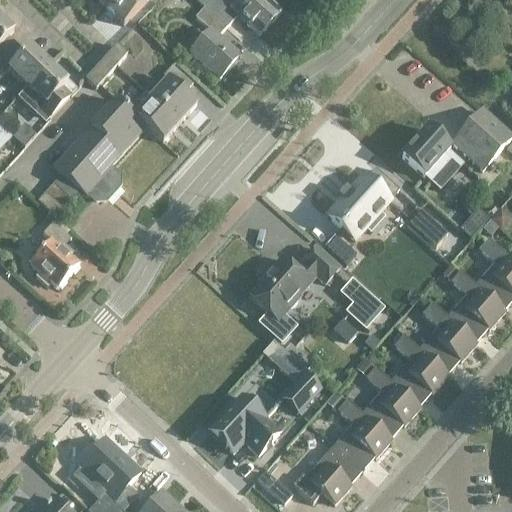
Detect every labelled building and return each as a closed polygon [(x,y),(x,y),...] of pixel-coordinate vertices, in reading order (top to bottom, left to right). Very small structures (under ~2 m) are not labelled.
[(96,0),(105,8),(112,0),(96,0)] [(112,0),(105,8),(123,25),(145,3),(147,0),(112,0)] [(194,0),(203,8),(225,28),(236,15),(259,35),(280,12),(266,0),(237,0),(230,8),(220,0),(213,0),(212,1),(210,0),(194,0)] [(219,80),(239,57),(217,37),(225,28),(203,8),(195,17),(209,30),(189,53),(219,80)] [(0,18),(0,61),(16,45),(8,37),(13,31),(0,18)] [(8,70),(26,88),(48,65),(30,47),(24,53),(16,45),(0,61),(0,73),(3,76),(8,70)] [(115,45),(105,57),(116,66),(126,55),(115,45)] [(116,66),(105,57),(95,68),(105,78),(116,66)] [(27,88),(18,98),(37,116),(40,112),(47,119),(75,90),(48,65),(26,88),(27,88)] [(151,98),(179,124),(196,105),(184,94),(192,85),(172,67),(163,76),(167,80),(151,98)] [(95,89),(105,78),(95,68),(84,80),(95,89)] [(179,124),(151,98),(145,94),(138,102),(143,107),(134,117),(146,127),(146,128),(162,143),(179,124)] [(87,200),(90,196),(96,202),(104,201),(117,187),(117,178),(108,170),(146,128),(146,127),(134,117),(116,100),(53,169),(87,200)] [(481,113),(468,127),(498,154),(511,139),(481,113)] [(481,173),(498,154),(468,127),(452,146),(481,173)] [(0,150),(11,139),(0,128),(0,150)] [(426,130),(401,158),(423,179),(438,192),(462,166),(447,152),(449,150),(426,130)] [(339,203),(324,219),(338,231),(340,229),(354,241),(363,230),(368,235),(383,219),(377,214),(397,192),(373,171),(364,181),(361,178),(346,194),(343,191),(335,199),(339,203)] [(37,202),(55,218),(70,200),(52,184),(37,202)] [(447,236),(420,212),(408,225),(435,249),(447,236)] [(64,248),(71,241),(52,224),(42,235),(50,242),(29,265),(57,290),(78,267),(64,254),(67,251),(64,248)] [(493,266),(475,287),(503,312),(511,301),(511,262),(487,241),(477,252),(493,266)] [(343,244),(333,255),(354,274),(364,262),(343,244)] [(270,276),(250,299),(267,315),(259,324),(280,343),(294,327),(281,316),(288,308),(293,307),(297,302),(298,297),(309,285),(308,285),(315,277),(324,286),(338,271),(314,249),(300,264),(304,267),(297,275),(281,260),(268,275),(270,276)] [(465,298),(446,319),(475,344),(486,330),(488,332),(505,313),(503,312),(475,287),(459,273),(449,284),(465,298)] [(352,283),(341,295),(353,305),(346,314),(364,329),(381,310),(352,283)] [(476,345),(475,344),(446,319),(431,305),(421,316),(436,330),(418,351),(446,376),(458,363),(460,364),(476,345)] [(408,362),(390,383),(418,408),(430,395),(431,396),(448,377),(446,376),(418,351),(402,337),(401,339),(396,345),(392,348),(408,362)] [(355,373),(364,381),(374,369),(365,361),(355,373)] [(361,415),(390,440),(401,427),(403,428),(420,409),(418,408),(390,383),(374,369),(364,381),(380,394),(361,415)] [(283,401),(297,415),(319,392),(304,378),(283,401)] [(258,458),(278,435),(264,422),(265,421),(241,398),(208,433),(232,455),(243,444),(258,458)] [(351,426),(333,448),(363,474),(364,473),(362,472),(373,459),(375,460),(391,442),(390,440),(361,415),(346,401),(336,413),(351,426)] [(120,511),(111,503),(139,473),(104,439),(95,448),(97,450),(80,468),(105,492),(87,511),(120,511)] [(363,474),(333,448),(305,479),(302,477),(292,488),(312,506),(319,497),(317,495),(319,493),(334,507),(351,488),(349,486),(360,474),(362,475),(363,474)] [(264,473),(257,482),(283,506),(291,497),(264,473)] [(180,511),(161,493),(142,511),(180,511)] [(65,511),(51,498),(37,511),(65,511)]
